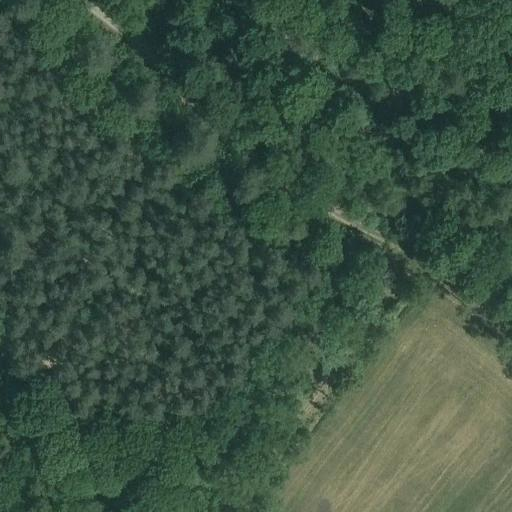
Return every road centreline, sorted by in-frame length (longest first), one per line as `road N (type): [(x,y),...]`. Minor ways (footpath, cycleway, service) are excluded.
road 1 (track): [(228,511),(400,281),(432,259)]
road 2 (track): [(308,190),(90,0)]
road 3 (track): [(432,259),(410,238),(308,190)]
